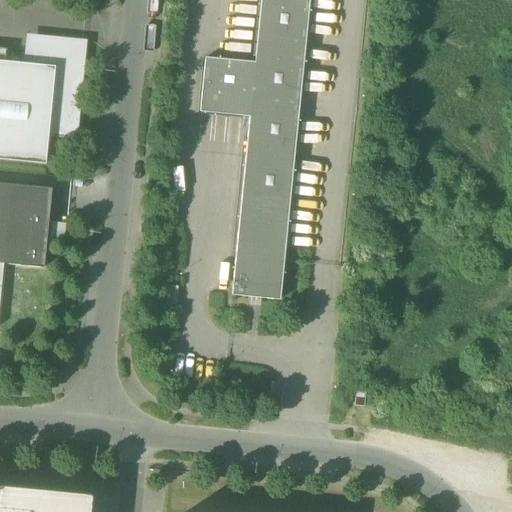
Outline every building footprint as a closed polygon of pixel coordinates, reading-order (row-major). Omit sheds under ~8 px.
[(231,296),(279,301),(308,0),(260,0),(254,64),(205,59),(200,113),(249,118),(231,296)] [(30,40),(28,65),(54,67),(48,133),(73,135),(82,45),(30,40)] [(0,160),(45,165),(48,133),(54,67),(28,65),(5,62),(0,61),(0,160)] [(0,184),(0,264),(3,265),(43,269),(51,190),(0,184)] [(353,407),(363,408),(365,394),(355,393),(353,407)] [(0,511),(89,511),(91,496),(0,487),(0,511)]
